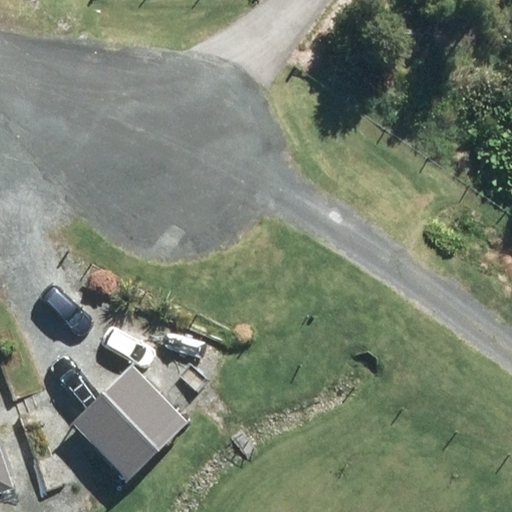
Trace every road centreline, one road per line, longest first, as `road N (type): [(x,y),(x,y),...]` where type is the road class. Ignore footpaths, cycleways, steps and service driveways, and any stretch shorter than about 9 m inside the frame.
road 1 (track): [(180,150),(360,241),(511,361)]
road 2 (unclassified): [(180,150),(0,60)]
